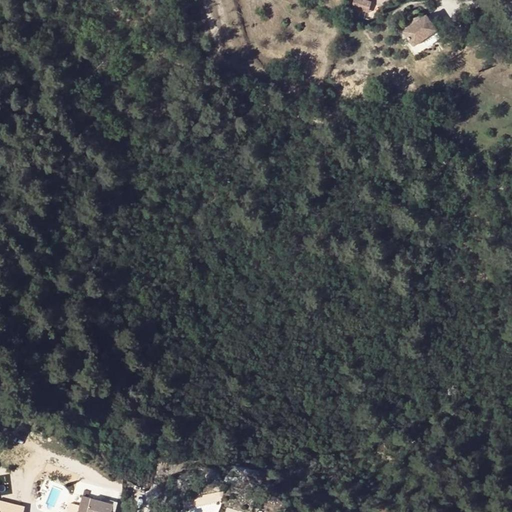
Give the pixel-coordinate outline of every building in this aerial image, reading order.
[(372,0),(354,0),(353,7),(371,11),(372,0)] [(420,20),(397,34),(407,50),(430,36),(420,20)] [(113,504),(82,496),(77,511),(110,511),(111,511),(113,504)] [(0,499),(0,511),(21,511),(24,505),(0,499)] [(72,511),(74,505),(69,503),(66,511),(72,511)]
